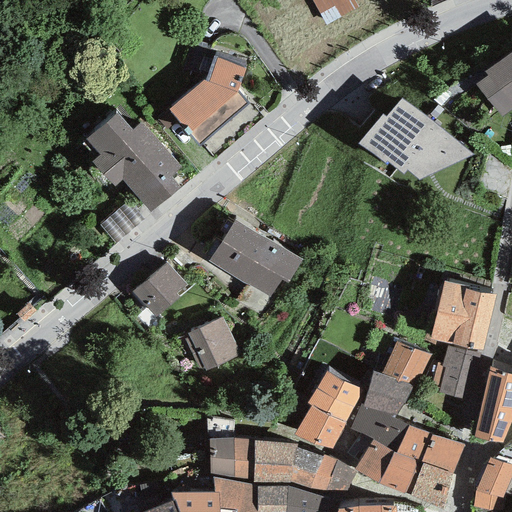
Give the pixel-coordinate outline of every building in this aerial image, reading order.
[(354,0),(312,0),(326,25),(358,8),(354,0)] [(511,51),(484,72),(487,75),(475,84),(500,118),(511,109),(511,51)] [(205,80),(168,109),(198,146),(249,103),(238,91),(245,68),(213,56),(205,80)] [(473,154),(400,98),(385,117),(382,114),(357,143),(384,163),(385,161),(403,174),(406,170),(418,180),(473,154)] [(150,213),(179,187),(170,176),(180,167),(141,123),(132,131),(117,114),(86,140),(99,155),(91,162),(113,187),(121,179),(150,213)] [(143,220),(127,202),(100,225),(115,243),(143,220)] [(301,261),(234,220),(209,261),(270,298),(281,281),(287,284),(301,261)] [(155,319),(179,298),(176,294),(186,285),(166,262),(131,293),(155,319)] [(496,294),(443,281),(429,339),(482,352),(496,294)] [(240,355),(223,318),(187,334),(188,338),(184,340),(198,371),(203,368),(204,372),(240,355)] [(431,355),(395,341),(380,373),(413,387),(431,355)] [(479,353),(447,346),(443,364),(437,363),(432,385),(440,387),(439,393),(468,399),(479,353)] [(511,373),(489,368),(474,437),(502,442),(511,418),(511,373)] [(380,373),(373,370),(363,405),(396,415),(413,387),(380,373)] [(361,389),(326,371),(307,405),(310,407),(345,424),(361,389)] [(360,405),(350,428),(372,440),(393,453),(396,454),(407,425),(393,418),(396,415),(363,405),(360,405)] [(345,424),(310,407),(293,435),(331,449),(345,424)] [(206,417),(208,439),(232,438),(233,421),(206,417)] [(464,446),(407,425),(396,454),(423,464),(452,475),(464,446)] [(232,438),(208,439),(210,474),(233,477),(232,438)] [(254,440),(232,438),(233,477),(252,479),(254,440)] [(272,483),(275,442),(254,440),(252,479),(252,483),(272,483)] [(393,453),(372,440),(354,469),(357,471),(378,484),(410,496),(423,464),(396,454),(393,453)] [(298,444),(275,442),(272,483),(289,482),(297,447),(298,444)] [(300,485),(310,452),(297,447),(289,482),(300,485)] [(323,457),(310,452),(300,485),(309,489),(325,492),(337,460),(324,455),(323,457)] [(511,473),(511,465),(489,458),(476,491),(473,508),(501,510),(502,498),(511,473)] [(356,473),(337,460),(325,492),(346,491),(356,473)] [(452,475),(423,464),(410,496),(443,510),(452,475)] [(257,511),(257,486),(212,478),(214,494),(217,494),(218,509),(234,510),(234,511),(257,511)] [(285,511),(287,487),(257,486),(257,511),(285,511)] [(323,511),(328,499),(287,487),(285,511),(323,511)] [(171,501),(175,511),(218,511),(218,509),(217,494),(214,494),(169,493),(171,501)] [(175,511),(171,501),(144,511),(175,511)]
